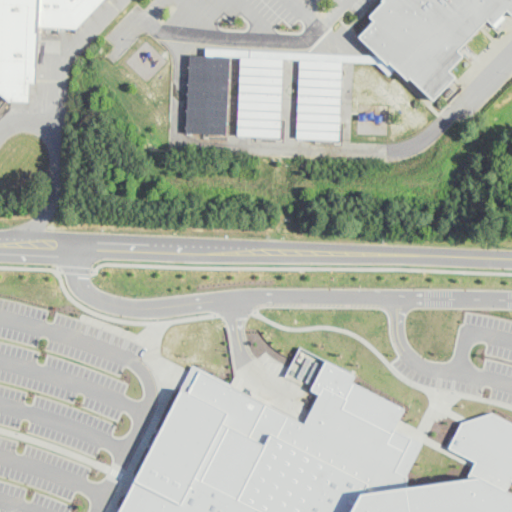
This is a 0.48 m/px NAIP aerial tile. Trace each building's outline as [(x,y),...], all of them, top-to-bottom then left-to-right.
[(0,0),(0,92),(10,99),(30,100),(31,81),(36,81),(39,25),(40,0),(0,0)] [(101,0),(77,26),(39,25),(40,0),(101,0)] [(488,21),(458,52),(464,58),(449,73),(456,79),(432,103),(408,79),(395,66),(389,60),(364,35),(378,21),(371,14),(383,1),(382,0),(511,0),(511,16),(508,12),(494,26),(488,21)] [(389,60),(380,55),(338,52),(206,46),(205,54),(190,53),(186,132),(227,133),(230,55),(241,55),(238,133),(280,136),(283,57),(300,58),(297,136),(339,138),(342,59),(376,61),(388,73),(395,66),(389,60)] [(119,511),(182,388),(189,391),(200,369),(304,423),(320,392),(311,388),(327,358),(356,374),(352,381),(405,406),(394,428),(423,443),(407,472),(410,486),(362,493),(352,511),(119,511)] [(507,490),(511,480),(511,420),(493,411),(462,421),(449,446),(476,460),(467,478),(481,476),(507,490)] [(511,511),(511,492),(507,490),(481,476),(467,478),(410,486),(362,493),(352,511),(511,511)]
